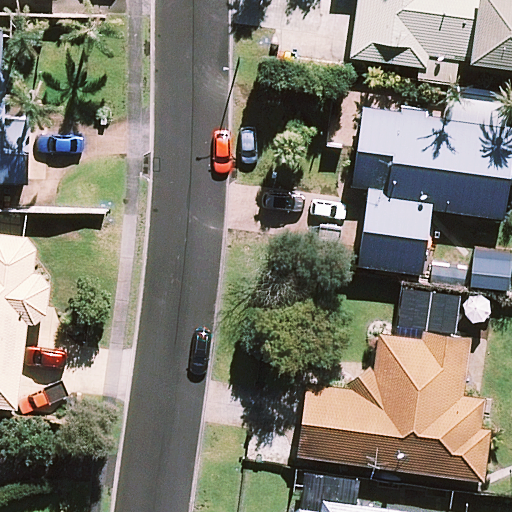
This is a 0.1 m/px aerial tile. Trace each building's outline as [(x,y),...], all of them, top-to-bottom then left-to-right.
[(511,0),(363,0),(355,60),(432,69),(434,58),(511,67),(511,0)] [(0,186),(38,187),(39,122),(13,121),(15,35),(0,34),(0,186)] [(511,129),(370,109),(358,189),(373,191),(363,268),(428,277),(438,212),(510,223),(511,211),(511,129)] [(0,409),(27,413),(37,327),(44,328),(55,318),(59,289),(51,277),(43,276),(46,254),(35,240),(6,237),(0,241),(0,409)] [(376,370),(352,386),(357,392),(313,386),(304,459),(489,484),(496,432),(488,431),(492,401),(468,398),(476,339),(430,333),(429,341),(402,338),(385,335),(380,376),(376,370)] [(404,511),(329,502),(327,511),(319,511),(307,510),(304,511),(404,511)]
